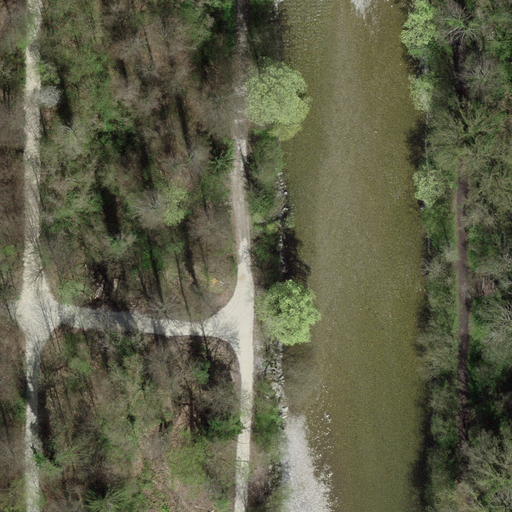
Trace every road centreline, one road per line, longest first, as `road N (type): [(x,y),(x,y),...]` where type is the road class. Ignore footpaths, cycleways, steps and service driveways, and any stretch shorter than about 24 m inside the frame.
road 1 (track): [(253,0),(250,511)]
road 2 (track): [(34,511),(35,0)]
road 3 (track): [(0,298),(254,291)]
